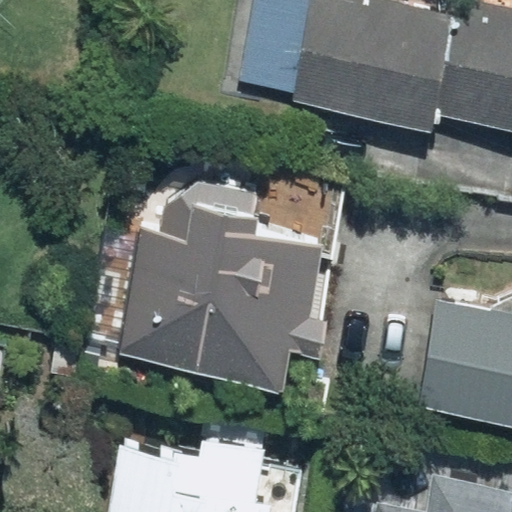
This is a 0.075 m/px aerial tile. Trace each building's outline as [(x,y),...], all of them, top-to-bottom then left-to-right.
[(255,0),(241,75),(295,85),(293,93),(431,118),(433,105),(511,119),(511,0),(450,0),(450,2),(438,0),(255,0)] [(152,163),(118,349),(278,378),(285,337),(316,342),(323,304),(310,302),(323,231),(253,218),(260,183),(152,163)] [(511,305),(436,293),(418,396),(511,411),(511,305)] [(194,432),(113,423),(102,511),(263,511),(266,487),(257,485),(265,417),(196,409),(194,432)] [(406,504),(405,511),(511,511),(511,488),(431,475),(426,507),(406,504)]
